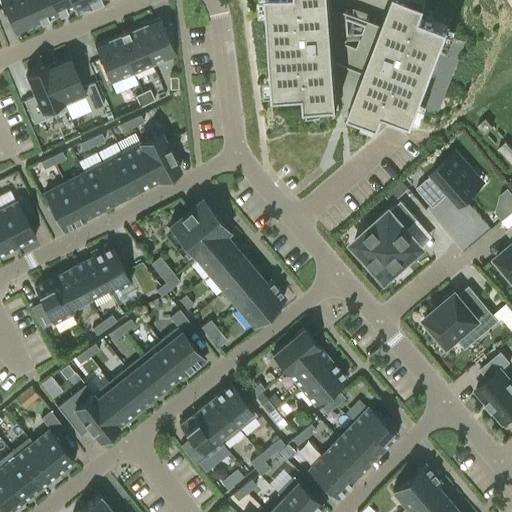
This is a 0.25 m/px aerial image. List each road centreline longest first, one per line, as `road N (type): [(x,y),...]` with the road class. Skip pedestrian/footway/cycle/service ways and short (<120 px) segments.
road 1 (residential): [(43,511),(341,273)]
road 2 (residential): [(238,155),(0,278)]
road 3 (residential): [(238,155),(214,0)]
road 4 (residential): [(341,273),(238,155)]
road 5 (residential): [(0,59),(142,0)]
road 6 (residential): [(448,405),(343,511)]
